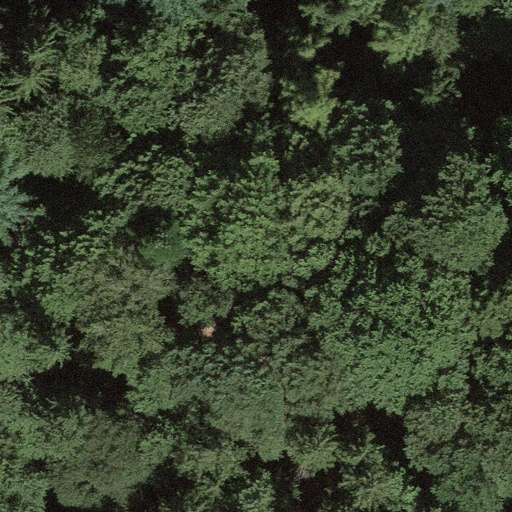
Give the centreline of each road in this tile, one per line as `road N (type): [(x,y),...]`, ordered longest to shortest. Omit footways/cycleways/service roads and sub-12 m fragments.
road 1 (track): [(0,321),(44,218),(104,181),(405,141),(511,89)]
road 2 (track): [(83,511),(0,331)]
